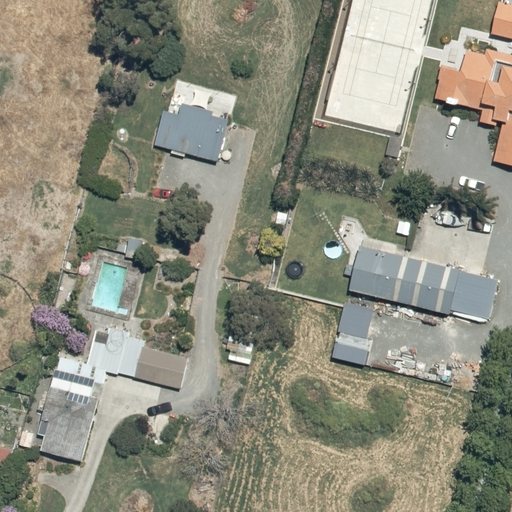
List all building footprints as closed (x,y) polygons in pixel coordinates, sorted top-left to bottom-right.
[(511,5),(501,2),(493,34),(511,39),(511,5)] [(443,65),(435,100),(481,111),(479,122),(503,128),(495,161),(511,165),(511,55),(489,50),(487,55),(469,51),(464,70),(443,65)] [(181,115),(164,110),(155,145),(219,162),(230,121),(212,117),(213,112),(184,104),(181,115)] [(501,279),(362,245),(350,292),(451,317),(453,311),(490,321),(501,279)] [(381,311),(347,303),(333,358),(368,367),(381,311)] [(107,370),(182,390),(190,359),(145,347),(146,341),(96,328),(87,363),(60,356),(38,435),(46,437),(42,451),(83,462),(107,370)] [(13,451),(0,447),(0,480),(5,482),(13,451)]
